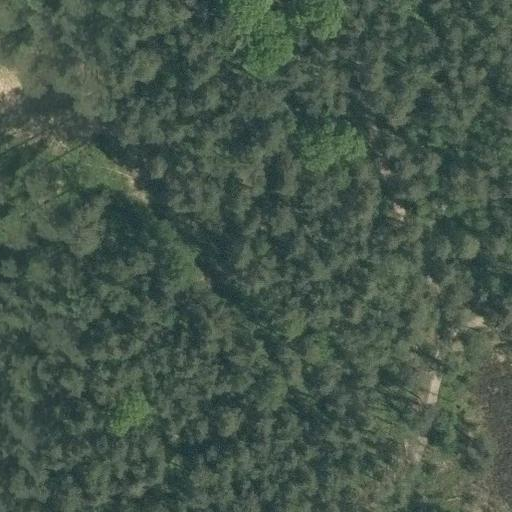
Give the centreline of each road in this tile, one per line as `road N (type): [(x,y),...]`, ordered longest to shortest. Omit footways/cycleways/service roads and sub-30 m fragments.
road 1 (track): [(342,0),(407,250)]
road 2 (track): [(389,511),(441,389),(435,366)]
road 3 (track): [(502,335),(407,250)]
